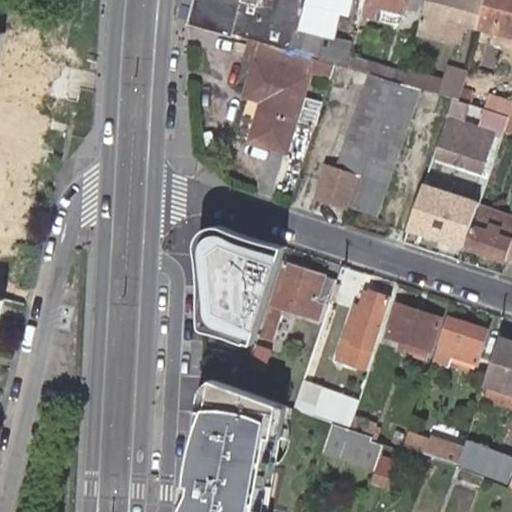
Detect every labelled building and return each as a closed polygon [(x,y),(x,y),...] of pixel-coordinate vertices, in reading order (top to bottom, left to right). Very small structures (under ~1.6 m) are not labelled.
[(241,0),(195,0),(188,25),(232,37),(241,0)] [(304,0),(241,0),(232,37),(251,43),(290,54),(296,30),(304,0)] [(304,0),(296,30),(323,37),(330,14),(345,18),(348,0),(304,0)] [(415,0),(364,0),(363,5),(397,14),(401,15),(402,9),(413,11),(415,0)] [(463,25),(468,0),(423,0),(420,13),(414,34),(436,39),(442,19),(463,25)] [(476,28),(482,0),(468,0),(463,25),(476,28)] [(511,30),(511,0),(482,0),(476,28),(511,37),(511,30)] [(363,5),(361,15),(394,23),(397,14),(363,5)] [(347,70),(350,57),(353,45),(323,37),(296,30),(290,54),(317,61),(337,67),(347,70)] [(311,80),(317,61),(290,54),(251,43),(246,61),(259,65),(249,99),(264,103),(270,105),(268,111),(263,109),(252,145),(288,156),(298,122),(316,128),(325,104),(306,98),(305,98),(311,80)] [(400,85),(404,74),(350,57),(347,70),(368,76),(400,85)] [(330,87),(337,67),(317,61),(311,80),(330,87)] [(460,90),(461,87),(464,73),(442,68),(438,85),(404,74),(400,85),(419,91),(436,95),(450,100),(457,102),(460,90)] [(375,217),(419,91),(400,85),(368,76),(335,171),(328,169),(318,198),(375,217)] [(457,102),(466,104),(471,89),(461,87),(460,90),(457,102)] [(511,96),(490,90),(484,109),(484,110),(508,116),(511,117),(511,96)] [(460,124),(466,104),(457,102),(450,100),(444,120),(448,121),(436,159),(480,173),(492,134),(460,124)] [(508,116),(484,110),(482,118),(505,126),(508,116)] [(511,117),(508,116),(505,126),(503,130),(511,132),(511,117)] [(479,206),(423,187),(408,230),(465,248),(479,206)] [(510,257),(511,257),(511,220),(481,210),(467,250),(508,264),(510,257)] [(256,340),(286,248),(223,223),(216,223),(207,229),(200,237),(200,248),(205,269),(205,287),(204,308),(204,324),(256,340)] [(336,281),(286,265),(263,337),(274,341),(285,309),(318,320),(324,304),(328,304),(336,281)] [(354,345),(346,342),(340,361),(367,370),(391,299),(371,293),(371,294),(354,345)] [(358,306),(346,342),(354,345),(371,294),(367,293),(361,307),(358,306)] [(432,346),(442,316),(400,302),(390,332),(401,336),(396,350),(428,360),(432,346)] [(452,357),(477,365),(479,359),(488,332),(450,321),(442,347),(437,363),(450,367),(452,357)] [(511,343),(500,340),(486,386),(490,387),(511,394),(511,343)] [(270,353),(259,349),(253,367),(264,371),(270,353)] [(261,511),(285,407),(208,378),(183,511),(261,511)] [(324,389),(309,384),(304,400),(319,406),(324,389)] [(511,394),(490,387),(487,399),(511,407),(511,394)] [(343,402),(333,399),(327,416),(337,419),(343,402)] [(360,409),(352,431),(374,439),(377,430),(381,431),(385,421),(380,419),(381,416),(360,409)] [(350,430),(333,424),(322,453),(374,473),(386,443),(374,439),(352,431),(350,430)] [(413,444),(462,460),(467,445),(417,429),(413,444)] [(406,447),(411,435),(397,430),(392,442),(406,447)] [(509,483),(511,475),(511,455),(472,440),(462,464),(509,483)] [(401,469),(384,462),(380,472),(375,484),(392,490),(394,485),(396,482),(401,469)]
